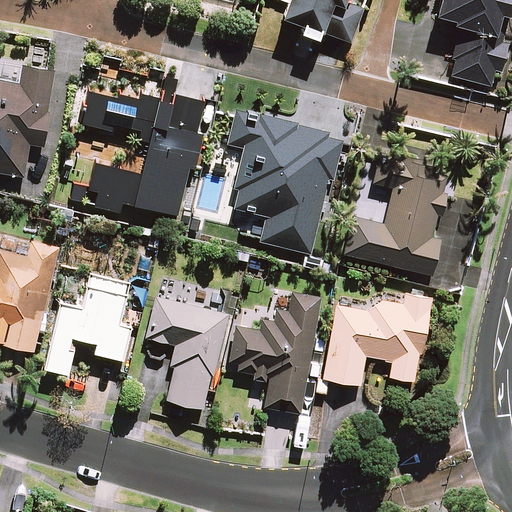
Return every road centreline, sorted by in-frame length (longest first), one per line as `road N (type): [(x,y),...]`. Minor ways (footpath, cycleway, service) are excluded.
road 1 (residential): [(0,426),(199,488),(297,503),(403,483),(503,451)]
road 2 (residential): [(511,126),(90,25)]
road 3 (tertiary): [(503,451),(492,374),(511,275)]
